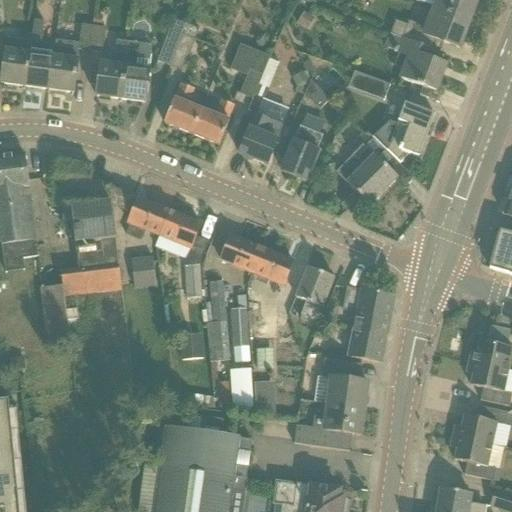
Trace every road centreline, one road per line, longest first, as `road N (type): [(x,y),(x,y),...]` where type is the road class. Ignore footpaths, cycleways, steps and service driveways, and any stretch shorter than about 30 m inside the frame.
road 1 (unclassified): [(0,134),(70,137),(154,162),(431,274)]
road 2 (secondary): [(386,511),(431,274)]
road 3 (secondary): [(431,274),(511,61)]
